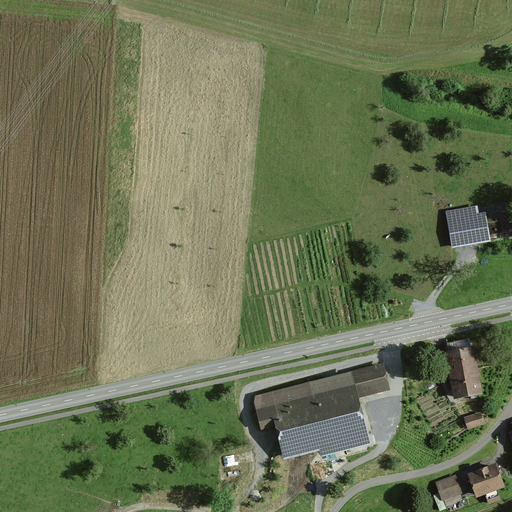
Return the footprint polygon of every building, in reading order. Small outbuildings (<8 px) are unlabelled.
[(478,208),(447,214),(454,248),(511,236),(511,231),(508,213),(481,219),(478,208)] [(475,350),(449,356),(459,401),(485,396),(475,350)] [(383,365),(253,399),(261,432),(275,428),(284,464),(320,454),(321,460),(371,447),(359,400),(390,392),(383,365)] [(483,416),(467,421),(470,430),(486,425),(483,416)] [(498,467),(470,477),(478,498),(506,488),(498,467)] [(455,479),(437,486),(443,502),(461,496),(455,479)]
